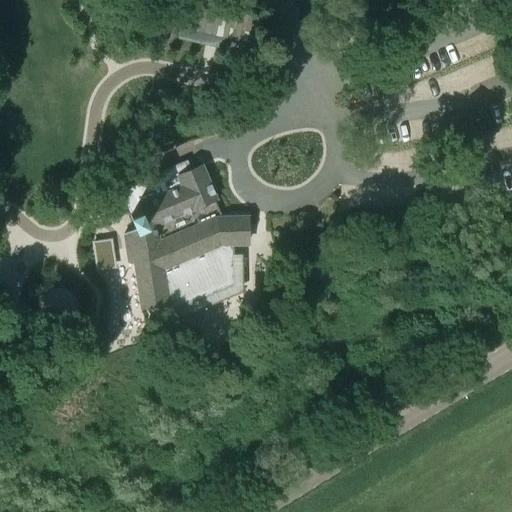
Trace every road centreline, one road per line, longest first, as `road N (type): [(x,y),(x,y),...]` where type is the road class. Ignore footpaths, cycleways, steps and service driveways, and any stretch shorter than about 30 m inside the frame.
road 1 (unclassified): [(279,0),(299,73),(320,82),(510,0)]
road 2 (tertiary): [(253,511),(511,354)]
